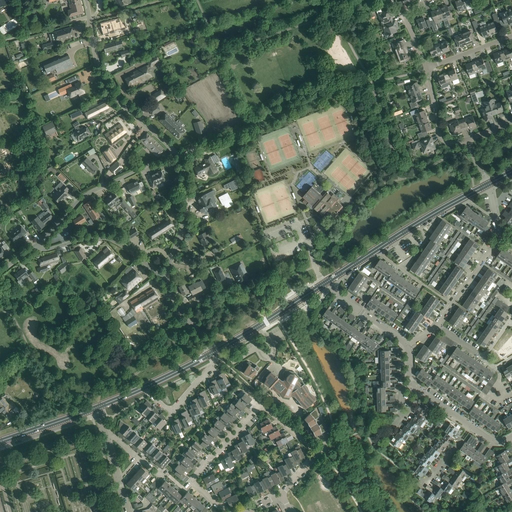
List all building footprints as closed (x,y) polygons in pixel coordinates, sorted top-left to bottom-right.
[(79,0),(67,0),(71,10),(68,11),(68,12),(69,17),(83,13),(79,0)] [(459,0),(460,0),(455,2),(459,12),(467,9),(466,7),(463,0),(459,0)] [(447,5),(438,8),(439,9),(443,20),(451,17),(447,5)] [(439,9),(431,12),(433,17),(435,23),(443,20),(439,9)] [(389,15),(388,11),(383,13),(378,15),(382,27),(384,26),(395,22),(395,21),(392,22),(391,19),(392,19),(390,15),(389,15)] [(504,14),(503,14),(504,15),(501,16),(503,20),(505,25),(509,23),(510,26),(511,24),(511,20),(508,11),(504,12),(504,14)] [(123,17),(105,22),(100,23),(103,35),(109,34),(108,32),(112,31),(126,27),(123,17)] [(429,19),(425,21),(424,17),(417,20),(420,29),(427,27),(427,28),(432,26),(429,19)] [(433,21),(430,22),(434,33),(439,31),(436,25),(435,25),(433,21)] [(395,22),(384,26),(382,27),(386,36),(391,34),(396,32),(395,30),(398,29),(395,22)] [(495,25),(494,22),(490,23),(486,24),(490,33),(490,34),(491,35),(498,32),(496,28),(495,25)] [(483,26),(480,27),(481,30),(481,31),(482,33),(484,38),(491,35),(490,34),(490,33),(486,24),(483,26)] [(54,33),(49,35),(52,42),(54,42),(56,41),(72,37),(73,36),(71,27),(70,28),(66,29),(54,32),(54,33)] [(462,34),(463,36),(465,41),(466,44),(474,41),(472,37),(473,36),(470,30),(462,34)] [(454,37),(455,39),(456,43),(457,43),(458,47),(466,44),(465,41),(463,36),(462,34),(454,37)] [(393,44),(392,44),(393,49),(394,49),(394,50),(396,53),(401,51),(403,51),(402,47),(406,46),(404,41),(403,40),(398,42),(397,39),(394,40),(395,43),(393,44)] [(120,41),(103,46),(105,52),(121,47),(120,41)] [(450,51),(449,49),(446,41),(437,44),(440,51),(443,51),(444,53),(450,51)] [(52,42),(42,45),(44,51),(55,47),(54,42),(52,42)] [(432,57),(439,55),(438,52),(440,51),(437,44),(429,47),(432,57)] [(504,50),(505,52),(503,53),(506,61),(511,58),(511,51),(510,47),(504,50)] [(120,52),(122,58),(131,55),(130,49),(120,52)] [(401,51),(396,53),(396,55),(398,60),(400,60),(401,63),(410,60),(411,58),(409,52),(404,54),(403,51),(401,51)] [(500,54),(499,52),(493,54),(497,64),(506,61),(503,53),(500,54)] [(43,65),(47,73),(55,69),(57,73),(73,66),(68,54),(43,65)] [(146,60),(149,65),(146,66),(146,65),(124,77),(129,87),(152,76),(150,72),(149,73),(147,70),(148,69),(147,68),(150,67),(160,62),(156,55),(146,60)] [(476,60),(477,63),(475,64),(478,71),(486,68),(488,72),(492,70),(488,61),(484,62),(482,58),(476,60)] [(472,65),(471,62),(465,65),(469,75),(478,71),(475,64),(472,65)] [(453,71),(452,69),(445,72),(449,82),(458,79),(455,70),(453,71)] [(440,76),(438,77),(441,85),(442,87),(443,88),(447,86),(447,85),(447,83),(449,82),(445,72),(439,75),(440,76)] [(53,74),(46,77),(45,78),(46,82),(48,82),(55,79),(53,74)] [(71,84),(58,90),(61,95),(68,92),(70,97),(76,95),(76,94),(78,93),(79,95),(85,93),(80,82),(75,84),(76,86),(75,86),(73,87),(72,87),(71,84)] [(418,85),(417,85),(416,83),(406,86),(409,95),(420,91),(418,85)] [(151,96),(155,103),(166,96),(161,89),(151,96)] [(420,91),(409,95),(412,102),(410,103),(412,108),(415,107),(418,105),(416,102),(421,100),(420,97),(422,96),(420,91)] [(456,96),(448,99),(444,101),(445,104),(457,100),(456,96)] [(500,102),(495,104),(493,99),(489,101),(493,113),(498,112),(498,113),(504,111),(500,102)] [(96,102),(82,108),(88,119),(109,109),(105,101),(98,105),(96,102)] [(489,101),(484,102),(486,108),(481,110),(484,116),(485,121),(492,118),(491,114),(493,113),(489,101)] [(149,110),(152,115),(160,110),(157,105),(149,110)] [(416,121),(417,124),(427,120),(426,117),(427,117),(425,111),(420,112),(419,113),(417,114),(415,114),(418,120),(416,121)] [(162,124),(169,130),(176,122),(166,113),(159,121),(160,122),(160,121),(162,123),(162,124)] [(477,127),(475,122),(472,116),(463,119),(465,125),(467,128),(470,127),(471,129),(477,127)] [(452,133),(454,134),(465,130),(463,126),(465,125),(463,119),(458,121),(457,120),(450,123),(452,126),(450,127),(452,133)] [(427,120),(417,124),(419,127),(420,126),(422,132),(426,131),(427,131),(432,129),(429,123),(427,120)] [(42,127),(47,136),(57,132),(52,122),(42,127)] [(176,122),(169,130),(178,138),(185,131),(176,122)] [(104,134),(112,145),(127,134),(120,123),(104,134)] [(197,135),(205,132),(202,125),(195,127),(197,135)] [(73,129),(74,132),(73,133),(78,141),(86,136),(90,133),(87,128),(83,130),(82,128),(80,129),(78,126),(73,129)] [(140,141),(158,158),(165,150),(147,134),(140,141)] [(411,144),(414,150),(422,147),(424,152),(429,151),(430,151),(430,150),(435,148),(431,138),(426,140),(420,142),(420,141),(411,144)] [(229,146),(220,151),(223,156),(232,152),(229,146)] [(117,158),(114,154),(109,147),(102,152),(107,159),(110,163),(117,158)] [(194,168),(198,176),(207,172),(209,175),(217,171),(212,161),(209,156),(204,159),(206,162),(194,168)] [(98,169),(94,165),(87,158),(82,163),(89,170),(93,174),(98,169)] [(110,169),(115,175),(123,168),(118,162),(110,169)] [(154,173),(151,175),(152,177),(148,179),(150,183),(152,188),(156,186),(156,185),(160,183),(165,180),(160,171),(154,174),(154,173)] [(57,176),(63,182),(66,179),(60,173),(57,176)] [(236,179),(228,183),(230,187),(232,191),(240,187),(236,179)] [(137,181),(127,186),(128,188),(129,190),(131,194),(140,189),(141,189),(142,192),(146,190),(142,182),(138,184),(137,181)] [(57,191),(52,196),(56,200),(59,204),(68,195),(66,193),(69,190),(65,186),(64,184),(61,182),(54,188),(57,191)] [(332,213),(331,214),(335,217),(344,207),(340,204),(327,192),(323,196),(312,186),(303,197),(309,202),(307,205),(312,209),(313,208),(323,217),(329,211),(332,213)] [(336,187),(332,192),(339,197),(341,195),(338,193),(340,191),(336,187)] [(153,191),(149,193),(154,204),(161,198),(159,195),(156,196),(153,191)] [(121,205),(118,201),(119,200),(116,196),(113,192),(110,195),(110,196),(105,200),(108,204),(111,207),(114,205),(117,208),(121,205)] [(211,192),(197,199),(200,204),(198,205),(201,213),(204,212),(205,214),(211,211),(209,209),(212,207),(212,208),(216,206),(215,202),(216,202),(211,192)] [(227,193),(218,198),(222,206),(231,201),(227,193)] [(136,204),(132,196),(128,198),(131,206),(136,204)] [(43,198),(39,201),(41,204),(41,205),(45,210),(49,207),(45,202),(45,201),(43,198)] [(95,206),(94,207),(90,201),(83,205),(85,207),(93,220),(97,218),(97,219),(100,217),(103,215),(101,213),(98,209),(97,209),(95,206)] [(122,206),(129,214),(134,219),(137,216),(133,211),(133,210),(126,202),(122,206)] [(470,210),(466,207),(460,216),(464,218),(470,210)] [(464,218),(468,221),(474,212),(470,210),(464,218)] [(37,217),(31,221),(38,231),(45,226),(44,225),(53,218),(48,212),(47,211),(45,213),(46,214),(40,218),(39,219),(37,217)] [(468,221),(472,224),(478,215),(474,212),(468,221)] [(504,220),(505,220),(511,225),(511,218),(504,213),(502,215),(506,217),(504,220)] [(85,221),(82,215),(73,221),(77,226),(85,221)] [(472,224),(475,226),(481,217),(478,215),(472,224)] [(479,229),(485,221),(485,220),(481,217),(475,226),(479,229)] [(148,233),(152,240),(174,226),(169,219),(148,233)] [(451,226),(443,220),(442,220),(440,224),(449,230),(451,226)] [(489,223),(485,220),(485,221),(479,229),(483,231),(489,223)] [(449,230),(440,224),(437,227),(438,228),(446,233),(449,230)] [(21,226),(10,235),(11,238),(14,242),(19,238),(26,233),(26,232),(22,227),(21,226)] [(446,233),(438,228),(437,227),(435,231),(443,237),(446,233)] [(136,235),(139,234),(135,228),(126,234),(129,240),(132,238),(131,237),(136,235)] [(205,232),(203,234),(198,236),(203,245),(208,243),(210,242),(207,237),(211,235),(209,231),(205,233),(205,232)] [(441,241),(443,237),(435,231),(432,235),(441,241)] [(240,239),(242,237),(240,234),(230,240),(232,244),(240,240),(240,239)] [(441,241),(432,235),(429,239),(431,240),(438,245),(438,244),(441,241)] [(479,245),(478,244),(470,239),(467,243),(476,249),(479,245)] [(438,244),(438,245),(431,240),(429,244),(438,250),(440,246),(438,244)] [(1,244),(6,249),(9,247),(5,241),(1,244)] [(474,253),(476,249),(467,243),(465,247),(474,253)] [(438,250),(429,244),(426,247),(427,248),(435,254),(438,250)] [(104,253),(102,255),(101,253),(92,261),(99,269),(111,259),(115,256),(107,247),(103,251),(103,252),(104,253)] [(435,254),(427,248),(426,247),(424,251),(432,257),(435,254)] [(471,256),(474,253),(465,247),(462,250),(471,256)] [(84,254),(81,249),(82,249),(81,248),(74,252),(80,262),(87,258),(85,253),(84,254)] [(503,248),(502,249),(497,257),(500,260),(506,251),(503,248)] [(468,260),(471,256),(462,250),(460,254),(468,260)] [(430,261),(432,257),(424,251),(421,255),(430,261)] [(504,262),(509,255),(510,254),(506,251),(500,260),(504,262)] [(59,261),(58,258),(57,253),(38,260),(40,267),(41,267),(37,268),(39,273),(47,270),(46,265),(54,262),(55,263),(59,261)] [(466,264),(468,260),(460,254),(457,258),(466,264)] [(430,261),(421,255),(418,259),(427,265),(430,261)] [(457,258),(454,262),(463,268),(466,264),(457,258)] [(384,262),(380,259),(377,263),(376,266),(374,268),(378,271),(384,262)] [(427,265),(418,259),(416,262),(417,263),(425,268),(427,265)] [(66,261),(58,268),(62,273),(67,269),(70,266),(66,261)] [(382,273),(388,265),(384,262),(378,271),(382,273)] [(425,268),(417,263),(416,262),(413,266),(422,272),(425,268)] [(385,276),(392,267),(388,265),(382,273),(385,276)] [(234,275),(238,283),(246,279),(245,277),(244,274),(246,272),(244,268),(241,270),(239,266),(236,267),(235,266),(230,268),(233,275),(234,275)] [(413,266),(411,270),(419,276),(422,272),(413,266)] [(457,266),(454,270),(460,274),(463,277),(465,275),(462,273),(464,271),(457,266)] [(394,272),(395,270),(392,267),(385,276),(389,278),(394,272)] [(217,278),(223,274),(220,268),(214,271),(217,278)] [(498,275),(490,269),(489,268),(486,272),(495,278),(498,275)] [(26,273),(23,269),(15,275),(18,279),(19,280),(24,276),(25,277),(28,275),(26,273)] [(121,281),(128,290),(142,279),(134,270),(121,281)] [(463,277),(460,274),(454,270),(451,274),(458,279),(460,277),(462,279),(463,277)] [(33,272),(29,275),(34,281),(37,278),(33,272)] [(391,283),(398,274),(394,272),(389,278),(388,281),(391,283)] [(492,282),(495,278),(486,272),(484,276),(492,282)] [(368,279),(361,273),(360,273),(357,276),(366,283),(368,279)] [(391,283),(395,286),(401,277),(398,274),(391,283)] [(456,282),(458,279),(451,274),(448,278),(457,285),(459,283),(456,282)] [(363,286),(366,283),(357,276),(354,280),(363,286)] [(490,286),(492,282),(484,276),(481,280),(490,286)] [(399,289),(404,281),(405,280),(401,277),(395,286),(399,289)] [(456,287),(457,285),(448,278),(445,283),(452,288),(454,285),(456,287)] [(360,290),(363,286),(354,280),(352,284),(360,290)] [(402,291),(409,282),(405,280),(404,281),(399,289),(402,291)] [(487,289),(490,286),(481,280),(478,283),(487,289)] [(188,292),(190,290),(192,295),(202,290),(198,282),(189,286),(189,287),(186,288),(184,284),(179,287),(183,295),(188,292)] [(406,294),(412,285),(409,282),(402,291),(406,294)] [(451,290),(452,288),(445,283),(442,287),(452,294),(453,292),(451,290)] [(484,293),(487,289),(478,283),(476,287),(484,293)] [(352,284),(349,288),(358,294),(360,290),(352,284)] [(410,296),(415,289),(416,287),(412,285),(406,294),(410,296)] [(414,299),(420,290),(416,287),(415,289),(410,296),(414,299)] [(439,291),(446,296),(448,294),(450,295),(452,294),(442,287),(439,291)] [(482,297),(484,293),(476,287),(473,291),(482,297)] [(143,308),(158,299),(152,288),(137,298),(143,308)] [(126,291),(120,296),(123,300),(129,295),(126,291)] [(479,301),(482,297),(473,291),(471,295),(479,301)] [(200,292),(193,296),(188,298),(190,301),(194,299),(202,295),(200,292)] [(477,304),(479,301),(471,295),(468,298),(477,304)] [(432,296),(429,300),(439,307),(440,305),(438,303),(440,301),(432,296)] [(370,300),(367,304),(370,306),(368,308),(370,309),(377,300),(372,297),(370,300)] [(143,308),(137,298),(130,302),(136,312),(143,308)] [(477,304),(468,298),(465,302),(474,308),(477,304)] [(376,310),(381,303),(377,300),(370,309),(372,310),(374,308),(376,310)] [(429,300),(426,304),(434,309),(435,307),(438,309),(439,307),(429,300)] [(474,308),(465,302),(463,306),(471,312),(474,308)] [(377,314),(379,315),(385,305),(381,303),(376,310),(378,311),(377,314)] [(434,309),(426,304),(423,308),(433,315),(434,313),(432,312),(434,309)] [(384,316),(385,314),(389,308),(385,305),(379,315),(380,316),(382,314),(384,316)] [(465,317),(468,313),(459,307),(457,311),(465,317)] [(134,318),(130,321),(122,308),(118,310),(129,327),(137,322),(134,318)] [(387,321),(393,311),(389,308),(385,314),(384,316),(387,317),(385,319),(387,321)] [(433,315),(423,308),(421,313),(424,316),(428,318),(430,315),(432,317),(433,315)] [(500,308),(497,312),(507,319),(508,317),(506,316),(508,313),(507,312),(504,311),(502,309),(500,308)] [(332,312),(327,309),(323,316),(328,320),(333,313),(334,313),(335,311),(334,309),(332,312)] [(424,316),(421,313),(417,310),(414,314),(424,321),(425,319),(423,318),(424,316)] [(393,322),(398,314),(393,311),(387,321),(389,322),(390,320),(393,322)] [(463,321),(465,317),(457,311),(454,315),(463,321)] [(507,319),(497,312),(495,316),(502,322),(503,319),(506,321),(507,319)] [(338,316),(334,313),(333,313),(328,320),(333,323),(338,316)] [(414,314),(411,319),(419,324),(420,321),(423,323),(424,321),(414,314)] [(460,324),(463,321),(454,315),(451,318),(460,324)] [(343,316),(342,319),(338,316),(333,323),(338,326),(342,320),(343,320),(345,318),(343,316)] [(502,322),(495,316),(492,321),(501,327),(503,326),(500,324),(502,322)] [(451,318),(449,322),(458,328),(460,324),(451,318)] [(411,319),(408,323),(418,330),(419,328),(417,326),(419,324),(411,319)] [(160,325),(157,320),(155,321),(156,321),(154,322),(153,322),(152,323),(156,328),(160,325)] [(347,323),(343,320),(342,320),(338,326),(343,330),(347,323)] [(501,327),(492,321),(489,325),(496,330),(498,328),(500,329),(501,327)] [(353,323),(351,326),(347,323),(343,330),(348,333),(352,326),(353,327),(355,325),(353,323)] [(405,327),(413,332),(415,330),(417,331),(418,330),(408,323),(405,327)] [(496,330),(489,325),(486,329),(495,336),(497,334),(494,332),(496,330)] [(353,327),(352,326),(348,333),(353,337),(357,330),(353,327)] [(495,336),(486,329),(483,333),(490,338),(492,336),(494,338),(495,336)] [(363,330),(361,333),(357,330),(353,337),(358,340),(362,333),(363,334),(365,332),(363,330)] [(367,337),(363,334),(362,333),(358,340),(362,343),(367,337)] [(490,338),(483,333),(480,337),(489,344),(491,342),(488,341),(490,338)] [(373,337),(371,340),(367,337),(362,343),(361,346),(366,349),(367,347),(372,340),(373,341),(375,338),(373,337)] [(444,342),(442,340),(439,339),(436,337),(434,340),(442,346),(445,343),(444,342)] [(477,342),(484,347),(486,344),(488,346),(489,344),(480,337),(477,342)] [(380,345),(373,341),(372,340),(367,347),(372,350),(374,348),(376,350),(377,350),(380,345)] [(440,350),(442,346),(434,340),(431,344),(440,350)] [(440,350),(431,344),(428,348),(437,354),(440,350)] [(437,354),(428,348),(426,346),(424,345),(422,349),(430,355),(433,351),(437,354)] [(457,347),(456,349),(451,356),(454,359),(460,350),(457,347)] [(428,359),(430,355),(422,349),(419,353),(428,359)] [(454,359),(458,361),(464,353),(460,350),(454,359)] [(428,359),(419,353),(416,356),(425,362),(428,359)] [(458,361),(462,364),(468,355),(464,353),(458,361)] [(462,364),(466,366),(472,358),(468,355),(462,364)] [(466,366),(469,369),(475,360),(472,358),(466,366)] [(469,369),(473,372),(479,363),(475,360),(469,369)] [(473,372),(477,374),(483,366),(479,363),(473,372)] [(242,371),(245,374),(250,377),(256,372),(259,369),(256,365),(255,367),(253,366),(252,365),(251,366),(247,364),(242,371)] [(505,369),(503,371),(507,378),(511,375),(506,365),(504,367),(505,369)] [(477,374),(480,377),(487,368),(483,366),(477,374)] [(482,383),(484,379),(490,371),(487,368),(480,377),(478,380),(482,383)] [(419,372),(417,376),(419,378),(418,380),(419,382),(426,372),(422,369),(419,372)] [(278,377),(277,377),(276,376),(275,375),(274,375),(273,373),(272,372),(271,372),(270,371),(269,370),(263,376),(263,377),(261,381),(264,384),(269,388),(271,387),(274,390),(278,393),(282,398),(289,399),(290,395),(294,396),(297,399),(297,400),(299,403),(300,403),(303,407),(305,408),(309,405),(310,404),(312,403),(315,398),(314,396),(310,393),(308,391),(306,386),(304,384),(302,380),(297,375),(296,375),(294,374),(293,372),(285,371),(283,373),(284,378),(285,379),(284,381),(283,381),(281,382),(280,381),(280,380),(279,379),(278,378),(278,377)] [(488,382),(490,379),(492,377),(493,375),(494,373),(490,371),(484,379),(488,382)] [(218,375),(220,379),(221,379),(221,380),(218,382),(220,388),(221,389),(226,387),(225,383),(228,382),(224,372),(218,375)] [(430,375),(426,372),(419,382),(421,383),(423,381),(425,382),(430,375)] [(434,378),(430,375),(425,382),(427,384),(426,386),(428,388),(432,382),(434,378)] [(441,378),(436,375),(434,378),(432,382),(434,384),(432,386),(434,388),(441,378)] [(445,381),(441,378),(434,388),(436,389),(438,387),(440,388),(445,381)] [(213,386),(210,388),(209,386),(213,395),(219,392),(217,389),(220,388),(218,382),(216,379),(211,382),(213,385),(213,386)] [(441,392),(442,393),(449,384),(445,381),(440,388),(442,390),(441,392)] [(448,394),(449,393),(453,387),(449,384),(442,393),(444,395),(446,392),(448,394)] [(451,399),(458,390),(453,387),(449,393),(448,394),(450,396),(449,398),(451,399)] [(199,393),(201,398),(202,399),(199,400),(201,406),(202,407),(207,404),(206,402),(209,400),(204,390),(199,393)] [(462,393),(458,390),(451,399),(453,401),(454,398),(457,400),(462,393)] [(245,393),(241,397),(243,399),(241,402),(244,405),(248,409),(252,404),(249,402),(248,401),(250,398),(252,399),(245,393)] [(457,404),(459,405),(466,396),(462,393),(457,400),(459,401),(457,404)] [(465,406),(465,405),(470,398),(466,396),(459,405),(461,406),(463,404),(465,406)] [(3,397),(0,398),(0,409),(8,420),(15,414),(13,410),(17,407),(12,402),(9,405),(3,397)] [(194,405),(191,406),(190,405),(192,409),(195,415),(200,412),(198,408),(201,406),(199,400),(197,398),(192,400),(193,404),(194,403),(194,405)] [(468,411),(474,401),(470,398),(465,405),(465,406),(467,407),(466,410),(468,411)] [(241,402),(238,400),(235,404),(237,406),(234,409),(236,411),(242,416),(246,411),(243,409),(242,408),(244,405),(241,402)] [(147,401),(145,403),(140,409),(142,411),(141,413),(143,414),(145,417),(147,414),(148,414),(151,411),(150,411),(148,408),(149,407),(151,405),(147,401)] [(421,407),(419,406),(415,411),(418,413),(424,417),(430,409),(423,404),(421,407)] [(234,409),(230,405),(226,410),(228,411),(225,414),(230,418),(233,421),(237,417),(235,414),(234,415),(233,414),(236,411),(234,409)] [(474,405),(469,413),(471,415),(470,417),(472,418),(478,409),(474,405)] [(150,417),(148,419),(153,423),(154,422),(158,417),(155,415),(156,414),(158,411),(154,407),(150,411),(151,411),(148,414),(150,417)] [(483,411),(478,409),(472,418),(474,419),(475,417),(478,419),(483,411)] [(306,417),(304,419),(303,420),(304,422),(305,423),(306,425),(307,427),(308,428),(317,422),(315,419),(316,418),(315,417),(316,416),(315,415),(317,414),(316,411),(315,410),(313,411),(312,411),(311,412),(309,413),(309,414),(307,415),(306,417)] [(181,413),(183,418),(184,419),(180,421),(183,427),(184,427),(189,425),(188,422),(191,420),(186,411),(181,413)] [(487,414),(483,411),(478,419),(480,420),(478,423),(480,424),(487,414)] [(161,413),(159,415),(158,417),(154,422),(157,424),(155,426),(160,429),(166,423),(166,422),(165,423),(162,421),(163,420),(165,417),(161,413)] [(225,414),(224,413),(220,417),(222,418),(219,421),(223,425),(227,428),(231,424),(228,421),(228,422),(227,421),(230,418),(225,414)] [(424,417),(418,413),(416,416),(415,415),(411,420),(419,425),(419,426),(420,427),(426,418),(424,417)] [(491,417),(487,414),(480,424),(482,425),(484,423),(486,425),(491,417)] [(495,420),(491,417),(486,425),(488,426),(487,429),(489,430),(495,420)] [(511,425),(507,417),(503,420),(509,429),(511,426),(511,425)] [(176,425),(173,427),(172,425),(176,434),(181,431),(180,428),(183,427),(180,421),(179,418),(174,420),(175,424),(176,425)] [(270,423),(268,419),(260,423),(262,427),(260,428),(263,432),(267,430),(273,427),(270,423)] [(219,421),(218,420),(214,424),(215,425),(213,428),(217,432),(221,436),(225,431),(222,429),(221,428),(223,425),(219,421)] [(419,425),(411,420),(409,423),(408,422),(404,428),(411,433),(413,434),(419,426),(419,425)] [(501,425),(497,422),(495,420),(489,430),(490,431),(492,429),(494,431),(498,426),(499,427),(501,425)] [(128,436),(127,438),(131,433),(133,431),(133,430),(129,427),(127,429),(124,427),(125,425),(124,424),(120,421),(118,428),(119,429),(121,430),(117,434),(122,438),(123,436),(124,435),(125,434),(128,436)] [(310,432),(311,434),(313,435),(314,435),(316,435),(317,434),(319,434),(320,433),(322,433),(324,432),(326,431),(327,430),(326,428),(324,426),(323,427),(322,426),(321,426),(320,425),(319,426),(317,422),(308,428),(309,430),(310,432)] [(459,429),(450,423),(444,431),(446,432),(452,436),(454,434),(455,435),(459,429)] [(211,426),(207,431),(210,433),(208,436),(211,439),(214,443),(219,438),(216,436),(215,435),(217,432),(213,428),(211,426)] [(263,432),(265,436),(268,435),(270,439),(274,437),(280,434),(278,430),(277,430),(276,426),(273,427),(267,430),(263,432)] [(411,433),(404,428),(402,430),(401,429),(397,435),(404,440),(406,441),(411,433)] [(133,431),(131,433),(127,438),(124,440),(129,444),(131,442),(131,441),(132,440),(135,443),(134,444),(138,439),(140,437),(136,433),(133,431)] [(455,439),(453,437),(452,436),(446,432),(440,440),(446,444),(448,446),(449,443),(451,444),(455,439)] [(245,436),(241,438),(242,441),(245,445),(249,444),(250,445),(254,443),(249,433),(245,436)] [(274,437),(276,441),(275,442),(277,446),(288,441),(286,436),(285,437),(283,433),(280,434),(274,437)] [(205,434),(201,438),(204,441),(201,443),(208,450),(212,445),(209,443),(208,442),(211,439),(208,436),(207,435),(205,434)] [(395,437),(393,436),(389,442),(398,448),(404,440),(397,435),(395,437)] [(143,439),(140,437),(138,439),(134,444),(131,446),(136,450),(138,449),(138,448),(139,447),(142,449),(147,443),(143,439)] [(470,446),(465,443),(460,450),(464,453),(467,455),(472,449),(472,448),(478,440),(475,438),(470,446)] [(446,444),(440,440),(439,439),(433,448),(440,453),(442,450),(444,451),(448,446),(446,444)] [(202,447),(195,441),(191,445),(194,447),(191,450),(195,453),(195,454),(198,457),(202,452),(200,450),(199,449),(201,447),(202,448),(202,447)] [(238,443),(238,444),(234,446),(236,449),(238,453),(242,451),(243,453),(248,450),(245,445),(242,441),(238,443)] [(151,444),(149,442),(147,443),(142,449),(141,451),(145,455),(147,453),(148,452),(147,452),(148,451),(151,453),(154,449),(156,447),(152,443),(151,444)] [(482,444),(477,451),(472,448),(472,449),(467,455),(475,460),(480,453),(485,446),(482,444)] [(295,448),(296,449),(291,452),(293,456),(296,461),(301,459),(304,457),(299,446),(295,448)] [(511,450),(511,446),(511,447),(496,456),(501,464),(509,459),(506,454),(511,450)] [(154,459),(155,458),(154,458),(155,457),(158,459),(161,456),(164,453),(159,449),(156,447),(154,449),(151,453),(148,457),(152,461),(154,459)] [(440,453),(433,448),(432,447),(426,455),(433,460),(435,457),(436,458),(440,453)] [(189,448),(185,452),(184,451),(182,454),(185,457),(191,462),(190,462),(192,464),(196,460),(193,457),(192,456),(195,454),(195,453),(191,450),(189,448)] [(231,451),(227,453),(229,456),(231,461),(235,459),(236,460),(240,458),(238,453),(236,449),(231,451)] [(489,449),(484,456),(480,453),(475,460),(478,462),(482,465),(492,450),(489,449)] [(166,456),(164,453),(161,456),(158,459),(155,463),(159,467),(161,465),(162,464),(161,464),(162,463),(165,466),(164,467),(165,466),(168,463),(171,460),(166,456)] [(426,455),(424,454),(418,462),(420,463),(426,467),(428,464),(429,465),(433,460),(426,455)] [(224,459),(221,461),(223,465),(225,469),(228,467),(229,468),(234,466),(231,461),(229,456),(224,459)] [(293,456),(289,458),(289,457),(284,459),(286,464),(289,469),(294,467),(294,466),(298,464),(296,461),(293,456)] [(181,461),(182,462),(180,465),(184,469),(184,470),(188,473),(192,468),(189,466),(188,465),(190,462),(191,462),(185,457),(181,461)] [(509,459),(501,464),(497,466),(502,474),(509,469),(506,465),(511,461),(511,457),(509,459)] [(426,467),(420,463),(414,472),(417,474),(422,477),(423,474),(425,475),(429,469),(426,467)] [(185,475),(183,473),(182,473),(182,472),(184,470),(184,469),(180,465),(179,464),(174,469),(177,471),(174,474),(182,480),(185,475)] [(248,472),(252,470),(251,467),(254,466),(253,464),(246,467),(248,472)] [(286,464),(283,466),(282,464),(277,467),(279,471),(282,477),(287,474),(291,472),(289,469),(286,464)] [(139,468),(140,469),(137,471),(145,478),(149,474),(140,466),(139,468)] [(460,468),(457,473),(449,467),(447,470),(455,475),(462,480),(465,476),(467,477),(469,477),(470,475),(460,468)] [(509,469),(502,474),(497,477),(502,484),(510,479),(510,480),(507,475),(511,471),(511,468),(510,470),(509,469)] [(135,472),(136,473),(134,475),(141,482),(145,478),(137,471),(136,470),(135,472)] [(276,473),(275,472),(270,474),(271,476),(275,484),(280,482),(284,480),(282,477),(279,471),(276,473)] [(131,476),(133,477),(130,479),(138,486),(141,482),(134,475),(133,474),(131,476)] [(203,479),(205,484),(206,483),(208,487),(211,486),(210,485),(215,483),(214,479),(215,478),(213,474),(203,479)] [(442,478),(446,481),(454,486),(457,488),(462,480),(455,475),(451,480),(444,475),(442,478)] [(267,476),(262,479),(262,480),(266,489),(267,488),(267,489),(272,486),(275,484),(271,476),(267,478),(267,476)] [(129,481),(126,484),(134,490),(138,486),(130,479),(129,478),(128,480),(129,481)] [(510,479),(502,484),(498,487),(503,495),(511,490),(510,490),(507,485),(511,482),(511,478),(510,479)] [(211,486),(213,490),(215,494),(218,493),(218,492),(223,490),(223,489),(221,486),(222,485),(220,480),(215,483),(210,485),(211,486)] [(258,481),(253,483),(254,484),(258,493),(263,491),(263,490),(266,489),(262,480),(259,482),(258,481)] [(436,480),(434,483),(438,486),(445,491),(449,493),(454,486),(446,481),(443,485),(436,480)] [(165,481),(164,482),(158,488),(163,492),(169,485),(170,483),(169,482),(168,483),(165,481)] [(254,484),(251,486),(250,485),(245,487),(250,497),(255,495),(255,494),(258,493),(254,484)] [(173,486),(172,487),(169,485),(163,492),(167,495),(173,488),(175,487),(173,486)] [(435,490),(427,485),(425,488),(429,491),(437,496),(440,498),(445,491),(438,486),(435,490)] [(218,493),(221,497),(223,501),(226,499),(231,497),(231,496),(229,492),(230,492),(228,487),(223,489),(223,490),(218,492),(218,493)] [(177,489),(176,491),(173,488),(167,495),(171,499),(177,492),(179,491),(177,489)] [(420,488),(417,492),(417,493),(432,503),(437,496),(429,491),(426,495),(422,492),(423,490),(420,488)] [(511,488),(511,490),(503,495),(507,503),(511,499),(511,488)] [(183,494),(181,493),(180,494),(177,492),(171,499),(175,503),(183,494)] [(188,492),(186,493),(184,495),(181,499),(185,503),(192,495),(193,494),(192,493),(191,494),(188,492)] [(228,504),(229,504),(231,508),(239,504),(237,500),(238,499),(235,494),(231,496),(231,497),(226,499),(228,504)] [(196,497),(195,498),(192,495),(185,503),(189,506),(196,499),(197,498),(196,497)] [(201,501),(200,500),(199,501),(196,499),(189,506),(193,510),(200,503),(201,501)] [(204,504),(203,505),(200,503),(193,510),(195,511),(198,511),(205,505),(204,504)]
